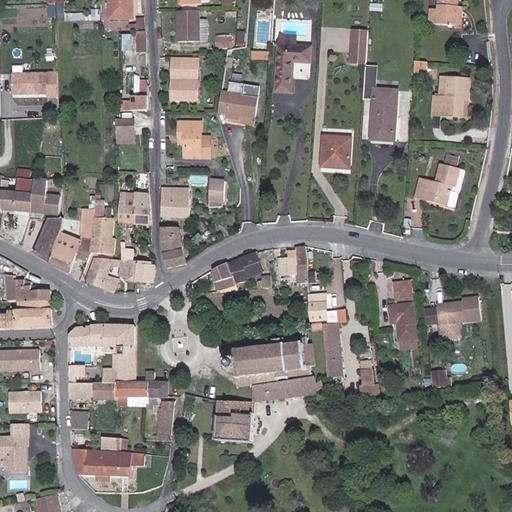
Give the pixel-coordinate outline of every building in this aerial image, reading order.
[(117,21),(117,0),(109,0),(110,21),(117,21)] [(132,0),(120,0),(121,20),(133,20),(132,0)] [(430,22),(457,24),(458,2),(458,0),(441,0),(441,6),(431,6),(430,22)] [(65,14),(65,4),(55,5),(55,9),(55,15),(65,14)] [(197,42),(197,11),(176,11),(176,42),(197,42)] [(145,32),(144,20),(139,20),(139,26),(127,26),(127,33),(137,33),(145,32)] [(351,61),(367,62),(368,55),(369,30),(353,29),(351,61)] [(146,40),(145,32),(137,33),(137,41),(146,41),(146,40)] [(283,43),(299,44),(300,34),(283,33),(283,43)] [(146,54),(146,41),(137,41),(138,55),(146,54)] [(314,45),(299,44),(283,43),(281,43),(278,89),(293,90),(296,60),(313,61),(314,45)] [(254,57),(271,59),(272,53),(255,51),(254,57)] [(171,100),(196,101),(198,71),(194,71),(195,60),(190,60),(190,59),(173,59),(171,100)] [(428,61),(414,60),(413,67),(419,68),(427,68),(428,61)] [(379,65),(367,64),(364,97),(375,98),(373,131),(395,133),(399,91),(377,89),(379,65)] [(11,73),(11,96),(56,96),(56,73),(11,73)] [(471,79),(449,77),(449,97),(440,96),(433,95),(432,114),(463,117),(464,98),(470,98),(471,79)] [(449,97),(449,77),(441,77),(440,96),(449,97)] [(147,112),(147,84),(137,84),(137,97),(133,97),(132,104),(121,104),(121,112),(147,112)] [(220,93),(218,114),(254,119),(257,98),(220,93)] [(134,121),(120,121),(117,121),(117,134),(134,134),(134,121)] [(179,142),(185,142),(186,160),(209,159),(209,140),(199,140),(198,125),(178,126),(179,142)] [(395,140),(395,133),(373,131),(372,138),(395,140)] [(134,134),(117,134),(117,144),(134,144),(134,134)] [(324,165),(335,166),(335,162),(353,163),(356,137),(326,135),(324,165)] [(447,170),(458,172),(458,162),(448,161),(447,170)] [(18,178),(30,179),(30,171),(17,170),(17,178),(18,178)] [(460,192),(461,172),(458,172),(447,170),(443,170),(441,187),(424,186),(423,207),(453,209),(454,196),(454,191),(460,192)] [(467,172),(461,172),(460,192),(454,191),(454,196),(465,197),(467,172)] [(2,209),(30,212),(34,179),(30,179),(18,178),(17,192),(4,191),(3,207),(2,209)] [(45,180),(37,179),(34,179),(30,212),(58,214),(60,198),(59,189),(45,187),(45,180)] [(227,183),(211,182),(210,202),(224,203),(225,203),(227,183)] [(191,190),(163,188),(162,218),(190,218),(191,190)] [(136,225),(136,195),(121,194),(120,224),(136,225)] [(151,209),(149,196),(136,195),(136,225),(152,226),(151,209)] [(224,203),(210,202),(210,210),(224,211),(224,203)] [(93,238),(95,214),(83,213),(80,237),(93,238)] [(97,214),(95,214),(93,238),(90,252),(117,256),(117,238),(111,238),(112,223),(96,222),(97,214)] [(406,216),(406,226),(413,226),(414,216),(406,216)] [(62,228),(63,219),(49,218),(34,255),(51,262),(62,233),(62,228)] [(66,219),(63,219),(62,228),(71,228),(71,225),(66,224),(66,219)] [(403,226),(402,237),(406,237),(406,231),(410,231),(409,237),(412,237),(413,226),(406,226),(403,226)] [(178,227),(162,227),(161,237),(180,233),(178,227)] [(71,228),(62,228),(62,233),(71,237),(71,228)] [(71,237),(62,233),(51,262),(51,263),(71,273),(76,258),(83,242),(80,241),(71,237)] [(162,246),(164,256),(183,251),(180,233),(161,237),(162,246)] [(121,236),(120,240),(120,261),(125,261),(127,261),(127,260),(134,261),(135,250),(124,249),(124,244),(124,236),(121,236)] [(90,252),(93,238),(80,237),(80,241),(83,242),(76,258),(87,261),(89,257),(90,252)] [(307,246),(306,244),(296,245),(297,258),(280,260),(282,274),(299,272),(300,284),(310,283),(308,260),(307,246)] [(135,245),(135,250),(134,261),(139,261),(152,263),(152,246),(135,245)] [(262,273),(253,250),(237,255),(240,262),(229,265),(227,261),(210,269),(216,285),(234,278),(235,281),(244,277),(245,279),(262,273)] [(186,265),(186,264),(183,251),(164,256),(167,270),(186,265)] [(120,261),(117,260),(95,258),(90,270),(104,274),(105,272),(117,274),(120,261)] [(127,260),(127,261),(125,279),(136,282),(139,261),(134,261),(127,260)] [(136,282),(153,284),(156,266),(152,266),(152,263),(139,261),(136,282)] [(100,289),(104,274),(90,270),(86,282),(100,289)] [(117,278),(104,274),(100,289),(113,294),(117,278)] [(237,286),(235,281),(234,278),(216,285),(219,291),(219,293),(225,291),(237,286)] [(412,296),(410,279),(394,281),(395,298),(412,296)] [(8,303),(17,303),(51,301),(50,291),(43,292),(42,288),(30,288),(29,283),(23,281),(17,281),(7,282),(8,303)] [(437,307),(438,322),(439,323),(478,319),(475,296),(461,297),(462,304),(437,307)] [(327,297),(311,298),(312,319),(328,318),(328,310),(327,297)] [(397,320),(399,338),(417,336),(412,300),(388,303),(391,321),(397,320)] [(53,326),(51,301),(17,303),(18,312),(33,311),(34,327),(53,326)] [(424,309),(425,323),(438,322),(437,307),(424,309)] [(348,322),(347,308),(338,309),(339,322),(348,322)] [(339,322),(338,309),(328,310),(328,318),(312,319),(313,329),(325,328),(325,323),(339,322)] [(0,328),(14,329),(34,327),(33,311),(18,312),(14,312),(14,314),(7,313),(7,316),(0,315),(0,328)] [(325,328),(328,367),(343,366),(339,322),(325,323),(325,328)] [(134,353),(134,327),(103,327),(77,329),(70,336),(70,348),(105,349),(105,356),(119,357),(119,368),(104,368),(103,370),(103,383),(116,383),(135,383),(134,353)] [(236,385),(252,384),(281,380),(292,379),(292,378),(313,375),(313,377),(315,377),(315,375),(317,375),(316,373),(314,373),(314,369),(319,368),(315,344),(308,345),(308,340),(310,340),(310,338),(307,338),(307,335),(305,336),(305,338),(284,341),(284,339),(286,339),(286,337),(284,338),(284,336),(282,336),(282,338),(275,339),(275,337),(273,337),(273,339),(271,339),(271,341),(273,341),(273,345),(264,347),(264,345),(262,345),(262,347),(256,347),(255,346),(253,346),(253,348),(245,349),(245,347),(243,347),(243,349),(237,350),(237,348),(234,348),(235,350),(233,350),(232,349),(231,349),(231,351),(229,351),(229,353),(231,353),(231,357),(225,358),(225,356),(223,356),(223,358),(221,358),(221,361),(223,361),(224,369),(222,369),(222,372),(224,371),(225,373),(227,373),(226,371),(233,371),(234,378),(236,378),(236,385)] [(42,370),(42,351),(0,351),(0,361),(0,371),(42,370)] [(363,376),(374,374),(372,359),(361,360),(363,376)] [(83,367),(70,367),(69,383),(83,383),(83,367)] [(436,386),(448,384),(447,376),(446,370),(434,372),(436,386)] [(148,382),(154,382),(154,373),(145,373),(145,381),(148,382)] [(254,401),(321,393),(319,383),(317,379),(304,381),(281,383),(281,380),(252,384),(254,401)] [(319,383),(321,393),(327,392),(323,380),(319,383)] [(116,397),(148,398),(148,382),(145,381),(145,383),(135,383),(116,383),(116,397)] [(148,398),(167,398),(168,384),(154,383),(154,382),(148,382),(148,398)] [(116,397),(116,383),(103,383),(83,383),(69,383),(70,397),(98,398),(98,400),(116,400),(116,397)] [(43,413),(42,392),(10,393),(11,414),(43,413)] [(405,404),(404,397),(399,398),(399,396),(388,398),(388,406),(405,404)] [(254,401),(219,400),(217,441),(253,443),(254,401)] [(173,412),(174,402),(165,401),(165,403),(159,403),(157,435),(153,435),(152,440),(171,441),(173,412)] [(71,429),(87,430),(87,412),(70,412),(71,429)] [(27,473),(26,446),(28,446),(28,438),(29,438),(29,425),(28,425),(14,426),(14,438),(6,438),(0,438),(0,457),(6,458),(7,468),(12,473),(27,473)] [(124,451),(125,440),(103,438),(102,449),(124,451)] [(180,449),(180,454),(182,457),(187,457),(191,455),(192,450),(189,447),(184,446),(180,449)] [(79,475),(80,475),(97,475),(107,476),(131,476),(131,465),(144,465),(145,454),(73,450),(79,475)] [(60,511),(51,496),(39,499),(42,511),(60,511)]
